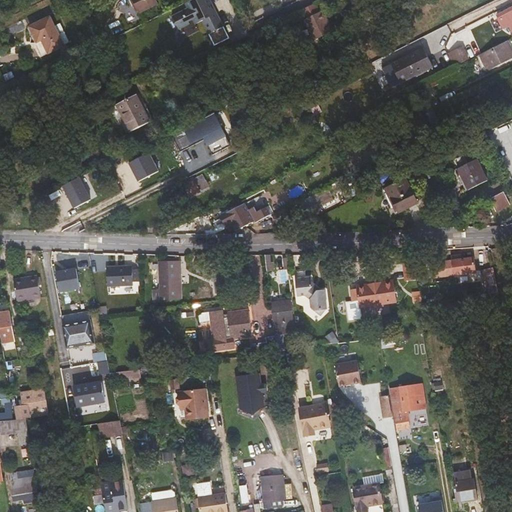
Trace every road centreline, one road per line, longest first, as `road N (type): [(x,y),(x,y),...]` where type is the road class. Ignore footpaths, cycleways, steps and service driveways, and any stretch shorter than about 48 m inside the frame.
road 1 (residential): [(0,239),(230,246),(511,233)]
road 2 (unknown): [(406,511),(384,443),(352,394)]
road 3 (unknown): [(313,0),(241,34),(216,0)]
